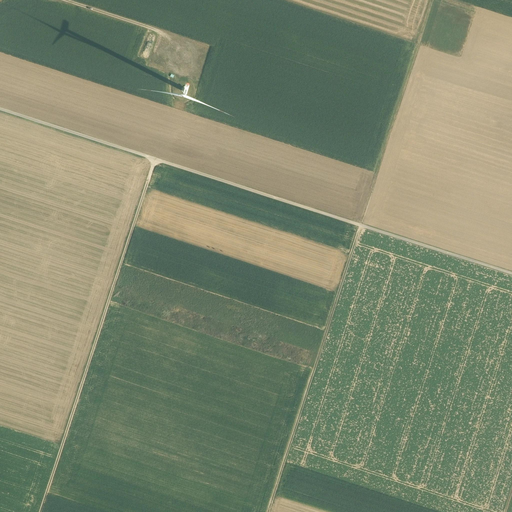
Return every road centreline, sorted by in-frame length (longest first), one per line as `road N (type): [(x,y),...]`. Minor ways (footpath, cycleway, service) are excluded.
road 1 (track): [(0,109),(511,274)]
road 2 (track): [(431,0),(267,511)]
road 3 (track): [(154,159),(39,511)]
road 4 (track): [(271,0),(416,46)]
